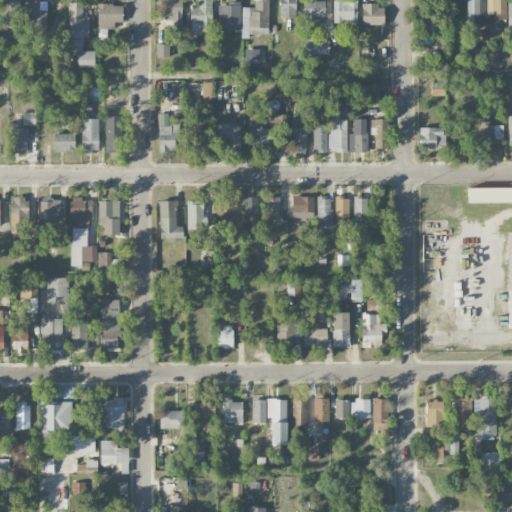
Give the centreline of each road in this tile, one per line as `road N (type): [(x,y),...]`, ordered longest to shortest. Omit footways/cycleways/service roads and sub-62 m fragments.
road 1 (residential): [(404,0),(408,511)]
road 2 (residential): [(141,0),(145,511)]
road 3 (residential): [(0,374),(511,371)]
road 4 (residential): [(0,175),(511,174)]
